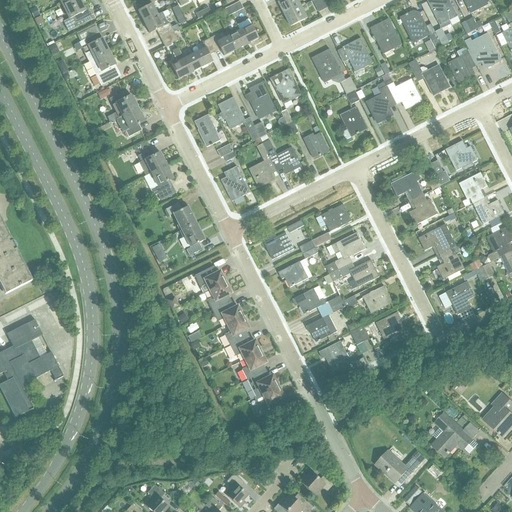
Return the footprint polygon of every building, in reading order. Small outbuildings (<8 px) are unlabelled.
[(93,19),(91,16),(88,9),(85,11),(79,0),(68,0),(61,4),(69,19),(63,22),(68,32),(93,19)] [(138,11),(144,22),(157,15),(151,4),(157,1),(156,0),(145,0),(142,2),(144,7),(138,11)] [(284,0),(280,3),(286,15),(302,6),(299,0),(284,0)] [(324,10),(319,0),(314,0),(313,1),(319,13),(324,10)] [(326,0),(319,0),(324,10),(330,7),(326,0)] [(427,0),(440,25),(442,29),(451,24),(449,20),(457,16),(449,0),(427,0)] [(463,0),(471,14),(488,5),(488,4),(491,2),(489,0),(463,0)] [(240,2),(229,8),(232,14),(243,8),(240,2)] [(302,6),(286,15),(291,26),(308,18),(302,6)] [(208,7),(196,14),(198,19),(211,13),(208,7)] [(511,11),(505,15),(510,25),(511,28),(502,33),(510,49),(510,50),(511,52),(511,11)] [(413,12),(400,18),(412,41),(418,39),(419,41),(429,35),(430,37),(436,34),(431,24),(430,25),(426,27),(419,13),(415,15),(413,12)] [(156,30),(159,36),(172,29),(169,24),(167,25),(161,13),(157,15),(144,22),(149,33),(156,30)] [(43,16),(36,17),(37,25),(45,23),(43,16)] [(466,22),(471,32),(483,26),(480,21),(476,23),(474,18),(466,22)] [(389,20),(371,29),(375,36),(373,37),(375,41),(377,40),(384,54),(401,45),(389,20)] [(252,24),(240,30),(247,45),(259,39),(252,24)] [(172,29),(159,36),(165,47),(178,41),(172,29)] [(240,30),(228,35),(236,51),(247,45),(240,30)] [(80,43),(89,62),(109,51),(103,39),(102,39),(99,33),(80,43)] [(429,38),(435,50),(443,47),(436,34),(429,38)] [(213,35),(208,38),(215,52),(220,50),(223,57),(236,51),(228,35),(216,41),(213,35)] [(465,42),(468,48),(475,62),(480,59),(485,69),(500,61),(501,62),(501,61),(487,35),(473,43),(473,42),(471,43),(470,40),(465,42)] [(205,47),(194,53),(201,67),(212,61),(209,55),(215,52),(208,38),(202,41),(205,47)] [(343,63),(349,60),(356,72),(373,63),(361,39),(343,47),(343,49),(338,51),(343,63)] [(55,52),(59,51),(56,41),(51,42),(55,52)] [(475,62),(468,48),(457,53),(460,59),(449,64),(459,82),(474,74),(470,65),(475,62)] [(189,73),(182,59),(178,50),(173,52),(177,61),(171,64),(178,78),(189,73)] [(340,81),(347,95),(356,91),(355,90),(357,89),(350,76),(345,79),(338,66),(336,67),(333,62),(336,61),(330,50),(312,59),(324,83),(332,79),(340,81)] [(109,51),(89,62),(98,80),(109,75),(112,81),(121,77),(115,65),(116,65),(109,51)] [(194,53),(182,59),(189,73),(201,67),(194,53)] [(409,64),(418,82),(425,78),(433,96),(449,88),(439,66),(428,71),(427,70),(426,68),(423,67),(422,68),(420,69),(416,60),(409,64)] [(390,73),(385,63),(381,66),(386,75),(390,73)] [(69,71),(72,77),(78,75),(75,68),(69,71)] [(271,79),(284,103),(301,95),(289,70),(271,79)] [(391,79),(385,82),(395,102),(401,99),(406,109),(422,101),(411,79),(395,87),(391,79)] [(395,102),(385,82),(378,86),(382,94),(367,102),(378,123),(394,115),(389,105),(395,102)] [(264,87),(248,96),(260,119),(274,111),(269,101),(270,100),(264,87)] [(364,89),(358,91),(362,99),(367,97),(364,89)] [(356,91),(347,95),(352,105),(360,101),(356,91)] [(109,99),(119,118),(138,108),(131,95),(124,98),(121,92),(109,99)] [(260,136),(255,126),(254,124),(253,124),(250,117),(245,120),(233,98),(219,105),(223,112),(221,113),(224,119),(226,118),(231,128),(243,121),(252,139),(260,136)] [(360,132),(368,128),(357,107),(341,115),(348,129),(342,132),(346,139),(357,134),(358,135),(360,133),(360,132)] [(138,108),(119,118),(116,120),(122,131),(125,130),(128,136),(140,130),(137,124),(144,120),(138,108)] [(282,113),(287,124),(293,121),(287,110),(282,113)] [(198,130),(207,147),(220,140),(216,133),(217,132),(208,115),(195,122),(199,130),(198,130)] [(288,125),(293,135),(299,132),(293,122),(288,125)] [(261,123),(255,126),(260,136),(266,132),(261,123)] [(324,155),(331,152),(321,133),(315,136),(314,133),(304,138),(314,158),(320,155),(320,156),(322,155),(321,153),(323,152),(324,155)] [(270,141),(264,144),(276,168),(281,165),(286,174),(301,166),(292,147),(277,155),(270,141)] [(223,156),(224,157),(234,152),(230,144),(217,150),(221,157),(223,156)] [(276,168),(264,144),(257,147),(264,161),(249,169),(259,188),(275,179),(270,170),(276,168)] [(448,155),(456,171),(477,160),(470,147),(460,152),(459,149),(448,155)] [(145,176),(152,173),(167,166),(160,152),(153,156),(150,150),(137,156),(141,162),(139,163),(145,176)] [(234,152),(224,157),(226,162),(236,157),(234,152)] [(430,163),(436,176),(443,172),(437,160),(430,163)] [(167,166),(152,173),(159,185),(151,189),(154,196),(158,194),(161,200),(176,192),(169,180),(173,178),(167,166)] [(231,199),(232,201),(250,192),(237,167),(230,170),(232,174),(221,180),(229,195),(228,195),(230,199),(231,199)] [(413,173),(391,184),(397,196),(405,193),(407,192),(412,201),(424,195),(417,182),(421,180),(417,172),(413,173)] [(446,173),(438,177),(441,184),(449,180),(446,173)] [(470,198),(472,203),(484,198),(480,190),(488,187),(481,173),(459,184),(467,200),(470,198)] [(424,195),(412,201),(416,209),(414,210),(409,212),(416,225),(437,214),(430,199),(427,201),(424,195)] [(484,198),(472,203),(483,225),(504,214),(498,201),(488,206),(484,198)] [(177,226),(180,232),(196,224),(187,206),(181,209),(178,203),(165,209),(168,216),(173,213),(179,225),(177,226)] [(320,228),(328,224),(331,231),(352,221),(345,205),(316,219),(320,228)] [(450,221),(457,218),(455,214),(445,218),(447,222),(450,221)] [(301,221),(294,224),(297,230),(304,226),(301,221)] [(196,224),(180,232),(182,236),(184,235),(190,247),(186,249),(189,256),(202,249),(199,243),(204,240),(196,224)] [(0,279),(7,294),(29,283),(0,225),(0,279)] [(435,245),(439,255),(451,249),(451,248),(456,246),(445,225),(419,238),(425,251),(433,247),(435,245)] [(491,263),(500,258),(500,257),(511,252),(508,244),(511,241),(511,235),(508,227),(486,238),(494,253),(488,256),(491,263)] [(472,237),(481,232),(479,228),(470,233),(472,237)] [(269,252),(273,259),(294,248),(286,232),(277,236),(275,233),(267,238),(268,241),(265,243),(268,250),(267,250),(268,253),(269,252)] [(328,233),(312,241),(316,248),(328,241),(331,240),(328,233)] [(329,274),(334,272),(352,263),(349,256),(365,249),(357,233),(336,243),(331,246),(335,254),(340,251),(343,257),(325,266),(329,274)] [(312,241),(300,247),(300,248),(303,254),(316,248),(312,241)] [(159,244),(151,248),(154,254),(162,250),(159,244)] [(451,249),(439,255),(443,263),(441,264),(437,267),(443,279),(465,268),(458,254),(460,253),(457,245),(456,246),(451,248),(451,249)] [(316,248),(303,254),(306,259),(318,253),(316,248)] [(500,257),(500,258),(502,262),(502,263),(510,278),(511,277),(511,252),(500,257)] [(334,272),(329,274),(333,282),(337,279),(350,273),(357,287),(379,276),(370,260),(355,268),(352,263),(338,270),(334,272)] [(296,284),(309,277),(301,261),(279,272),(283,279),(286,277),(290,286),(294,285),(294,286),(297,285),(296,284)] [(480,268),(476,262),(469,265),(472,272),(480,268)] [(489,263),(482,267),(488,279),(495,276),(489,263)] [(203,293),(210,290),(225,282),(220,271),(217,273),(213,266),(194,276),(203,293)] [(488,279),(482,267),(475,270),(482,282),(488,279)] [(329,274),(324,277),(327,284),(333,282),(329,274)] [(464,302),(475,297),(468,281),(446,292),(457,314),(467,309),(464,302)] [(207,300),(212,310),(231,301),(228,294),(231,293),(225,282),(210,290),(213,297),(207,300)] [(363,297),(371,313),(393,302),(384,286),(363,297)] [(315,289),(293,300),(296,306),(300,304),(304,313),(307,312),(308,313),(310,312),(310,311),(322,304),(326,303),(323,298),(320,300),(315,289)] [(327,302),(330,308),(343,301),(340,296),(327,302)] [(354,296),(343,302),(346,307),(346,309),(358,303),(354,296)] [(224,318),(227,324),(243,316),(238,305),(234,307),(231,301),(212,310),(218,321),(224,318)] [(343,301),(330,308),(333,313),(346,307),(343,302),(343,301)] [(400,331),(403,330),(398,320),(401,319),(397,312),(376,323),(384,339),(398,332),(398,333),(401,332),(400,331)] [(329,314),(307,326),(310,332),(312,331),(317,341),(337,330),(329,314)] [(224,334),(230,345),(249,335),(246,329),(249,327),(243,316),(227,324),(231,331),(224,334)] [(0,374),(4,372),(8,381),(0,384),(0,387),(15,418),(34,409),(27,395),(24,390),(38,383),(36,378),(51,371),(55,380),(63,376),(51,353),(48,354),(43,346),(42,343),(41,341),(39,337),(42,335),(35,320),(7,334),(13,346),(0,352),(0,374)] [(363,326),(357,329),(363,342),(368,340),(370,339),(363,326)] [(192,342),(203,335),(199,329),(188,336),(192,342)] [(363,342),(357,329),(351,332),(357,345),(363,342)] [(242,352),(245,359),(261,351),(255,340),(252,342),(249,335),(230,345),(235,356),(242,352)] [(349,357),(341,341),(320,351),(323,358),(326,357),(333,372),(340,368),(337,363),(349,357)] [(385,349),(376,353),(379,358),(387,354),(385,349)] [(242,369),(248,379),(267,370),(263,364),(267,362),(261,351),(245,359),(249,366),(242,369)] [(355,362),(358,368),(366,364),(363,358),(355,362)] [(259,387),(263,393),(279,386),(273,375),(270,376),(267,370),(248,379),(253,390),(259,387)] [(279,386),(263,393),(266,400),(260,403),(265,414),(284,405),(281,398),(284,396),(279,386)] [(487,422),(502,437),(511,426),(511,414),(510,412),(511,410),(511,402),(502,394),(492,404),(498,410),(487,422)] [(478,445),(472,440),(473,440),(472,439),(479,432),(470,424),(463,431),(444,413),(435,423),(445,432),(432,446),(444,457),(457,443),(464,449),(469,453),(478,445)] [(388,451),(377,463),(391,475),(389,477),(395,482),(400,487),(410,475),(420,464),(412,457),(404,465),(388,451)] [(440,477),(444,473),(435,464),(431,469),(440,477)] [(327,491),(334,484),(324,475),(321,480),(312,472),(304,480),(302,478),(300,481),(314,494),(321,486),(327,491)] [(232,485),(224,493),(226,495),(240,508),(242,505),(241,503),(248,495),(240,487),(244,483),(234,474),(227,481),(232,485)] [(146,511),(151,511),(152,511),(163,511),(168,507),(160,498),(164,494),(155,486),(148,493),(152,497),(142,508),(146,511)] [(403,499),(409,505),(421,492),(415,486),(403,499)] [(219,492),(215,496),(226,506),(230,501),(224,496),(223,496),(219,492)] [(443,511),(441,509),(446,503),(440,498),(435,504),(423,493),(409,508),(413,511),(443,511)] [(298,494),(294,498),(291,495),(283,503),(281,501),(279,504),(287,511),(297,511),(300,509),(303,511),(308,511),(313,507),(303,498),(298,494)] [(207,511),(219,511),(218,510),(221,507),(212,498),(205,505),(210,509),(207,511)] [(493,508),(495,511),(499,511),(505,508),(501,502),(493,508)]
